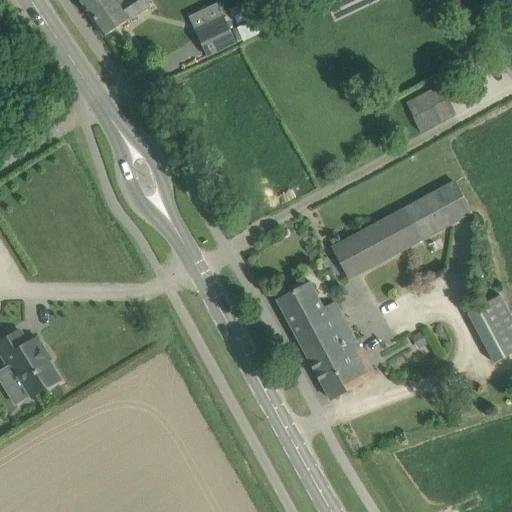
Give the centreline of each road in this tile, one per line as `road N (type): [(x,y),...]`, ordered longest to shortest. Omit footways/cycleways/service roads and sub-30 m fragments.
road 1 (secondary): [(332,511),(178,232)]
road 2 (secondary): [(100,105),(140,204),(178,232)]
road 3 (secondary): [(178,232),(154,156),(100,105)]
road 4 (secondary): [(100,105),(29,0)]
